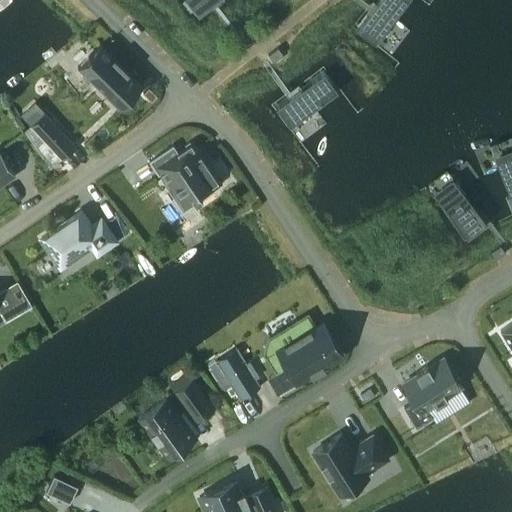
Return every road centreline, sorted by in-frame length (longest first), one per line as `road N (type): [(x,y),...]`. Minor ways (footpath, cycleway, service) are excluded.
road 1 (residential): [(192,100),(248,164),(374,356)]
road 2 (residential): [(136,502),(374,356)]
road 3 (residential): [(0,235),(192,100)]
road 4 (residential): [(192,100),(316,0)]
road 5 (residential): [(91,0),(192,100)]
